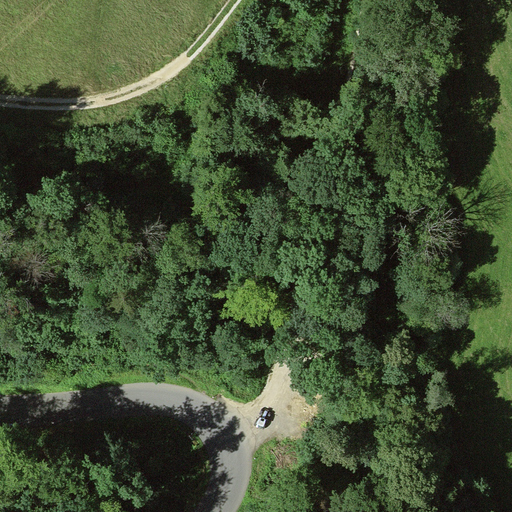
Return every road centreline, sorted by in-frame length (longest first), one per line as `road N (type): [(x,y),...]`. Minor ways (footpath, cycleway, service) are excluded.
road 1 (track): [(222,438),(250,412),(286,353),(324,249),(365,0)]
road 2 (tertiary): [(209,511),(229,459),(222,438),(181,402),(0,413)]
road 3 (track): [(241,0),(200,48),(147,89),(95,104),(0,100)]
